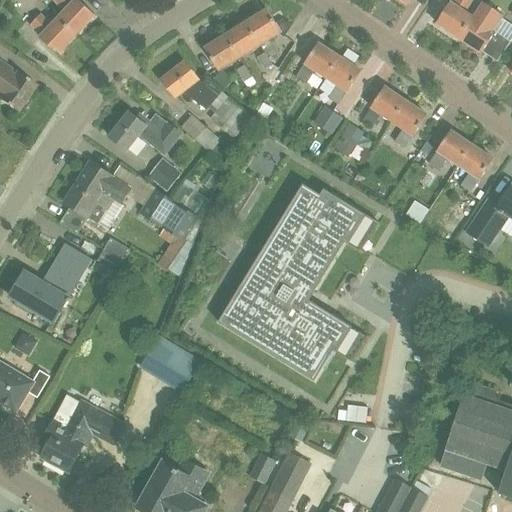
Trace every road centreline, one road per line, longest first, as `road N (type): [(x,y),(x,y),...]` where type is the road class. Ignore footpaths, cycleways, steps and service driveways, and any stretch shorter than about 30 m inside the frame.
road 1 (residential): [(0,233),(118,57),(197,0)]
road 2 (residential): [(511,124),(326,0)]
